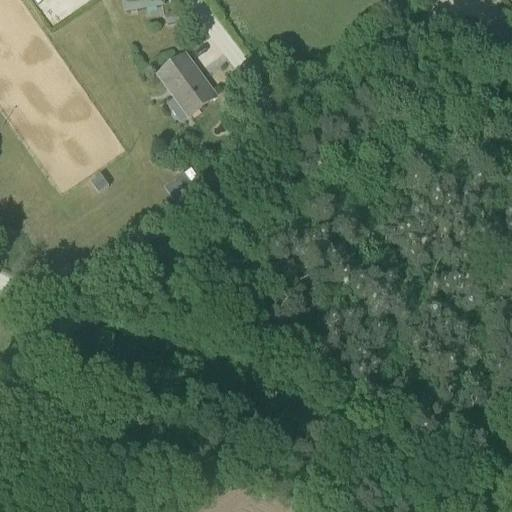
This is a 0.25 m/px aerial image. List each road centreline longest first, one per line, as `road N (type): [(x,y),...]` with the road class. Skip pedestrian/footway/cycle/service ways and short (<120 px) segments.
road 1 (unclassified): [(0,373),(459,0)]
road 2 (unknown): [(296,129),(187,0)]
